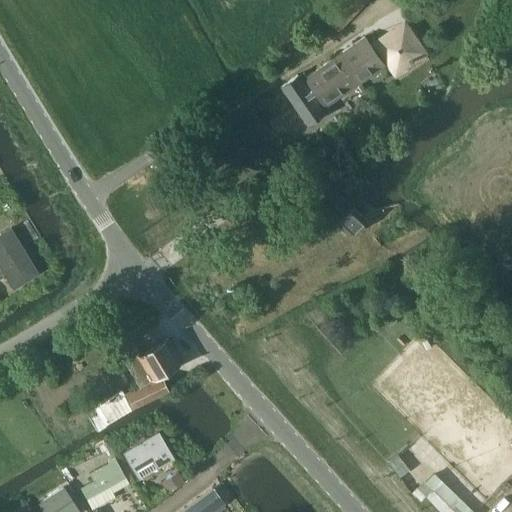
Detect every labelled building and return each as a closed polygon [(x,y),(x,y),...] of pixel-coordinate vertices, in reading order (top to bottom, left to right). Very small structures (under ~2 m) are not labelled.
[(339,29),(366,0),(338,0),(324,15),(339,29)] [(334,56),(353,84),(388,61),(394,70),(421,51),(403,23),(369,45),(363,36),(334,56)] [(353,84),(334,56),(300,79),(296,74),(281,84),(307,122),(327,108),(325,104),(353,84)] [(349,235),(364,219),(352,208),(337,224),(349,235)] [(293,230),(304,223),(296,209),(284,216),(293,230)] [(0,265),(14,288),(39,273),(12,229),(0,235),(0,265)] [(105,422),(132,408),(141,404),(169,390),(162,376),(155,380),(153,376),(177,362),(163,337),(136,353),(137,354),(135,355),(124,361),(138,385),(123,393),(120,389),(95,405),(105,422)] [(140,476),(178,455),(162,427),(124,448),(140,476)] [(131,480),(117,455),(91,469),(99,482),(86,489),(95,505),(107,498),(105,494),(131,480)] [(474,511),(434,472),(424,481),(432,489),(425,496),(441,511),(474,511)] [(213,484),(174,511),(198,511),(199,511),(198,511),(210,511),(225,501),(213,484)] [(416,487),(411,492),(420,501),(425,496),(416,487)] [(72,493),(39,511),(73,511),(81,508),(72,493)]
